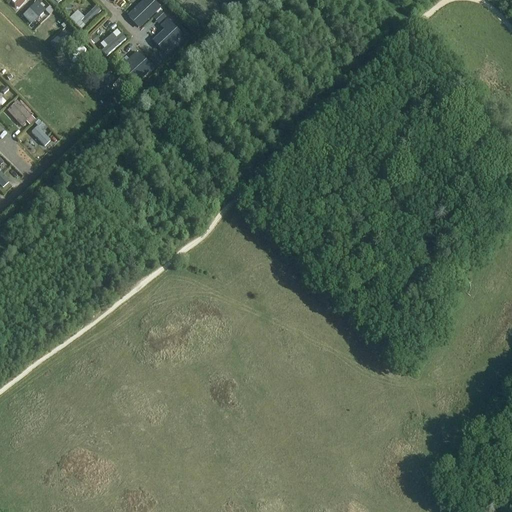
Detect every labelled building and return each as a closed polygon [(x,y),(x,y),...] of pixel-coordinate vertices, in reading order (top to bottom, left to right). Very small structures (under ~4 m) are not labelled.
[(21,0),(8,0),(7,1),(14,10),(23,2),(21,0)] [(64,15),(71,15),(71,6),(63,7),(64,15)] [(53,12),(49,7),(45,12),(49,16),(53,12)] [(147,7),(131,22),(137,28),(153,13),(147,7)] [(46,33),(54,26),(47,18),(39,26),(46,33)] [(166,19),(158,26),(167,37),(156,46),(160,51),(179,36),(166,19)] [(63,22),(58,26),(62,30),(67,26),(63,22)] [(99,41),(94,35),(90,39),(95,45),(99,41)] [(58,46),(63,52),(74,42),(68,36),(58,46)] [(120,36),(97,51),(101,57),(123,42),(120,36)] [(86,53),(81,58),(85,63),(91,58),(86,53)] [(125,70),(131,78),(148,65),(142,57),(125,70)] [(53,77),(61,82),(65,76),(57,71),(53,77)] [(94,89),(105,78),(101,74),(90,84),(94,89)] [(9,90),(5,86),(0,91),(4,95),(9,90)] [(115,92),(104,101),(108,106),(119,97),(115,92)] [(31,118),(17,102),(8,110),(22,126),(31,118)] [(12,170),(6,177),(2,172),(0,173),(0,185),(3,189),(17,175),(12,170)]
